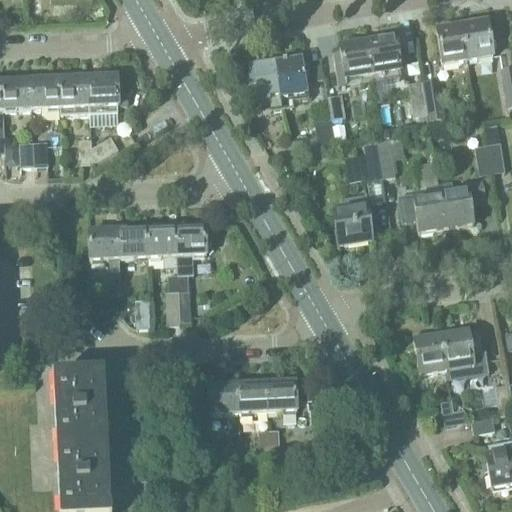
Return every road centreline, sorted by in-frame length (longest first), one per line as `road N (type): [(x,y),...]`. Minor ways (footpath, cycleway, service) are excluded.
road 1 (residential): [(160,43),(409,0)]
road 2 (residential): [(0,196),(241,181)]
road 3 (residential): [(97,351),(273,345),(326,324)]
road 4 (residential): [(326,324),(511,276)]
road 5 (tertiary): [(417,486),(326,324)]
road 6 (tertiary): [(326,324),(241,181)]
road 7 (residential): [(0,52),(160,43)]
road 8 (tertiary): [(241,181),(160,43)]
